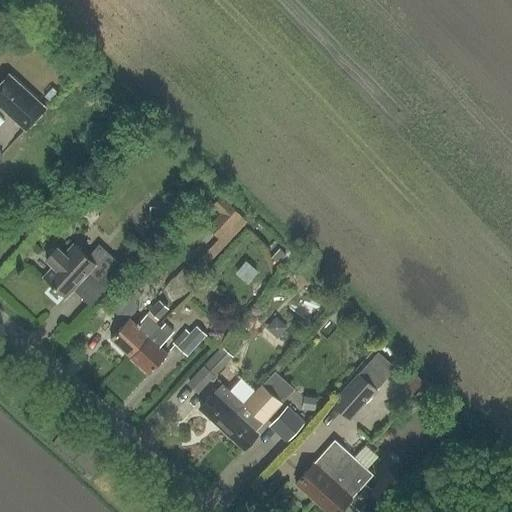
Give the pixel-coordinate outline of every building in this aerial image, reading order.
[(0,108),(25,131),(46,108),(8,74),(0,82),(0,108)] [(202,258),(208,264),(248,222),(222,195),(212,205),(221,213),(208,227),(220,238),(202,258)] [(175,222),(175,209),(151,208),(150,221),(175,222)] [(53,267),(43,278),(66,298),(88,273),(99,283),(118,263),(99,245),(87,258),(73,245),(64,255),(57,248),(46,260),(53,267)] [(180,274),(160,294),(173,307),(193,288),(180,274)] [(131,356),(159,326),(156,324),(169,310),(159,301),(138,324),(131,317),(140,308),(135,304),(143,295),(133,285),(111,309),(126,323),(111,338),(131,356)] [(159,326),(131,356),(150,374),(167,356),(159,348),(170,337),(159,326)] [(196,329),(177,349),(187,358),(205,338),(196,329)] [(220,348),(203,367),(214,377),(232,358),(220,348)] [(378,392),(359,375),(332,406),(351,423),(378,392)] [(222,430),(263,386),(262,386),(244,405),(222,385),(200,409),(222,430)] [(263,386),(222,430),(244,450),(257,436),(250,429),(259,420),(263,424),(282,404),(263,386)] [(288,407),(269,427),(286,444),(305,424),(288,407)] [(315,502),(353,459),(334,441),(295,485),(315,502)] [(353,459),(315,502),(326,511),(340,511),(373,476),(353,459)] [(382,504),(401,483),(388,471),(369,493),(382,504)]
